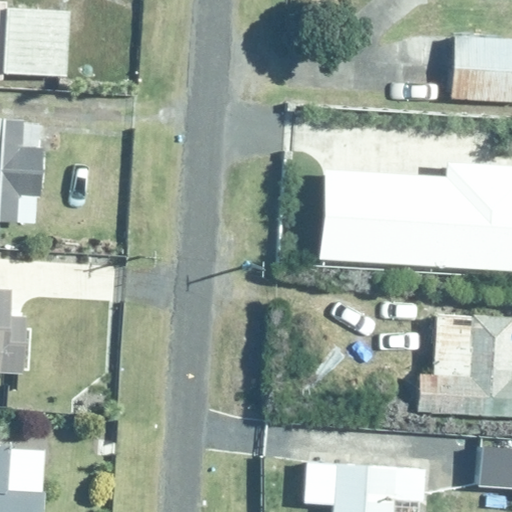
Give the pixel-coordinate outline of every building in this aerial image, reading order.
[(62,10),(2,7),(2,0),(0,0),(0,70),(59,74),(62,10)] [(511,37),(446,35),(444,96),(511,98),(511,37)] [(33,116),(0,114),(0,219),(30,220),(33,116)] [(444,172),(315,168),(312,261),(511,268),(511,162),(445,161),(444,172)] [(0,372),(20,373),(23,313),(8,312),(9,287),(0,286),(0,372)] [(511,314),(431,312),(429,367),(412,367),(411,412),(511,414),(511,377),(508,377),(509,360),(511,359),(511,314)] [(0,511),(40,511),(41,485),(1,484),(3,439),(0,438),(0,511)] [(463,476),(511,477),(511,443),(463,443),(463,476)] [(387,511),(390,461),(327,458),(324,511),(387,511)]
